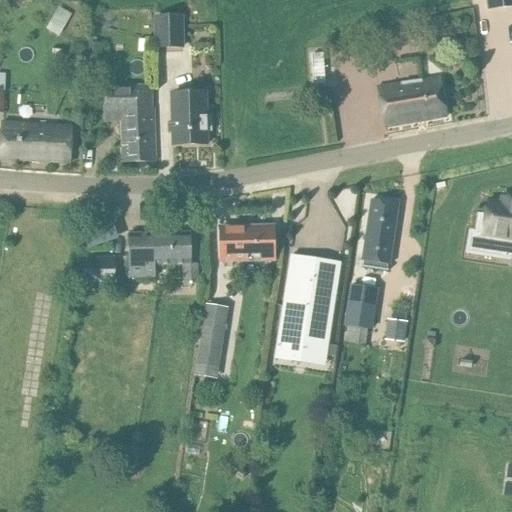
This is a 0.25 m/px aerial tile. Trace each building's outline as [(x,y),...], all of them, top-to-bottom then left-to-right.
[(511,0),(489,0),(491,12),(511,9),(511,0)] [(46,30),(59,38),(72,15),(59,8),(46,30)] [(182,16),(157,17),(158,49),(183,48),(182,16)] [(84,44),(84,67),(102,67),(102,44),(84,44)] [(324,54),(312,55),(314,85),(326,84),(324,54)] [(439,77),(377,88),(384,127),(446,117),(439,77)] [(153,103),(152,86),(106,86),(106,114),(121,114),(122,163),(155,162),(155,142),(155,103),(153,103)] [(172,94),(172,126),(173,146),(207,145),(206,132),(211,132),(211,118),(206,118),(205,94),(172,94)] [(0,138),(0,159),(70,163),(71,143),(72,127),(1,123),(0,138)] [(469,230),(465,254),(510,262),(511,259),(511,197),(499,196),(499,200),(487,198),(486,207),(484,207),(483,215),(477,214),(475,231),(469,230)] [(363,262),(362,267),(387,271),(388,266),(397,206),(371,202),(363,262)] [(219,229),(220,249),(220,262),(226,262),(226,266),(232,267),(232,262),(273,261),(272,228),(219,229)] [(159,234),(128,235),(129,278),(154,278),(154,266),(159,266),(159,234)] [(190,234),(159,234),(159,266),(183,266),(184,285),(197,284),(196,265),(190,265),(190,234)] [(78,257),(78,282),(115,282),(115,257),(78,257)] [(293,259),(279,349),(329,356),(342,266),(293,259)] [(350,286),(343,326),(347,327),(344,344),(351,345),(345,384),(365,388),(370,359),(364,359),(368,330),(373,331),(379,290),(350,286)] [(207,308),(196,377),(217,380),(221,350),(227,311),(207,308)] [(398,322),(393,329),(396,336),(404,338),(409,331),(407,324),(398,322)] [(118,446),(111,489),(133,492),(140,449),(118,446)] [(317,488),(315,497),(328,500),(330,490),(317,488)]
